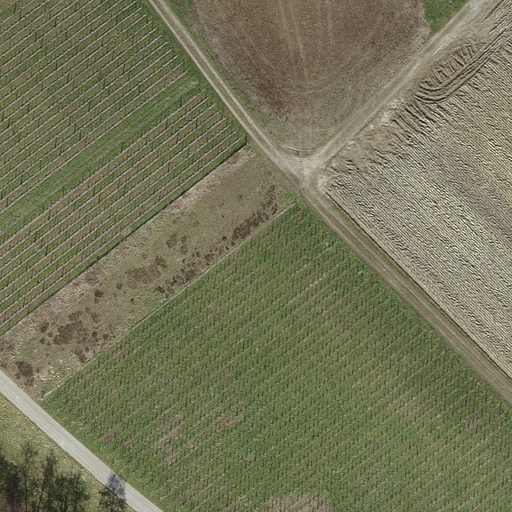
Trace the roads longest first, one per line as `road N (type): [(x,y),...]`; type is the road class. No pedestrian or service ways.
road 1 (track): [(161,0),(315,191),(511,384)]
road 2 (track): [(303,176),(485,0)]
road 3 (track): [(0,381),(164,511)]
